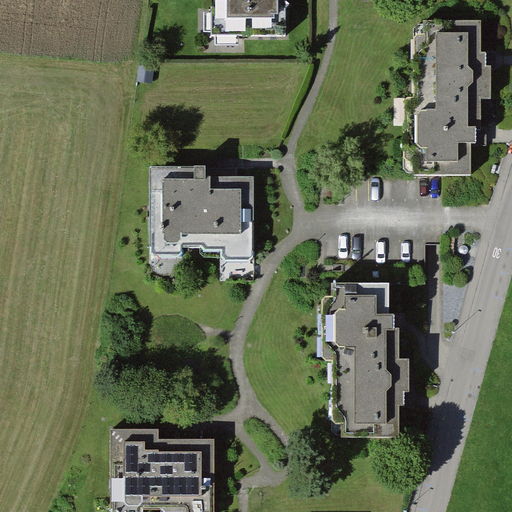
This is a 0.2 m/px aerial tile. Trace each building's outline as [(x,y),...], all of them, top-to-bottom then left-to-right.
[(226,0),(213,0),(213,27),(227,27),(226,0)] [(229,0),(231,27),(285,26),(284,0),(229,0)] [(484,25),(420,25),(420,101),(404,101),(404,168),(469,168),(469,150),(484,150),(484,137),(484,90),(484,65),(484,25)] [(207,172),(152,172),(152,259),(256,259),(256,184),(207,184),(207,172)] [(393,288),(332,288),(331,410),(346,410),(346,437),(398,438),(398,414),(410,414),(410,401),(410,334),(392,334),(393,325),(393,288)] [(159,435),(112,436),(112,511),(148,511),(148,507),(216,506),(215,445),(159,445),(159,435)]
